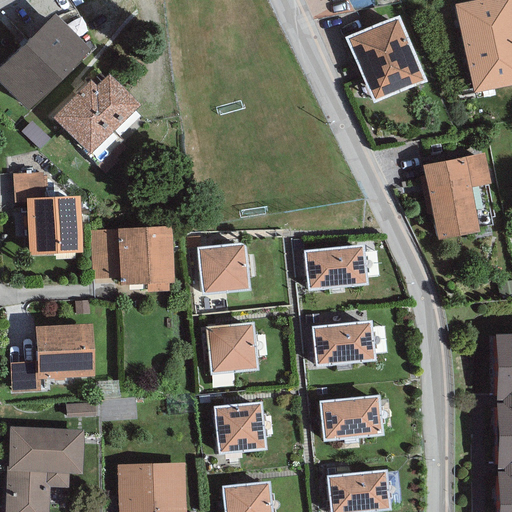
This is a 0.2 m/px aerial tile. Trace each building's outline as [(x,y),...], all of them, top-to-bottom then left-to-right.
[(511,0),(480,0),(455,5),(472,94),(511,86),(511,0)] [(91,51),(54,14),(0,66),(0,83),(28,112),(91,51)] [(426,82),(399,16),(345,38),(373,104),(426,82)] [(140,106),(108,74),(96,85),(91,80),(53,117),(90,155),(140,106)] [(484,153),(422,165),(437,241),(479,232),(471,188),(490,184),(484,153)] [(26,203),(26,199),(44,198),(43,172),(12,174),(14,204),(26,203)] [(82,254),(79,196),(44,198),(26,199),(26,203),(29,256),(82,254)] [(171,227),(169,227),(89,231),(92,279),(119,278),(119,285),(146,284),(147,293),(168,292),(168,283),(174,283),(171,227)] [(244,243),(197,249),(202,296),(249,290),(244,243)] [(364,245),(304,251),(308,291),(368,286),(364,245)] [(371,321),(311,327),(315,367),(375,361),(371,321)] [(253,323),(205,328),(210,375),(258,370),(253,323)] [(92,324),(35,326),(36,362),(37,379),(40,379),(95,377),(92,324)] [(498,511),(511,511),(511,335),(496,335),(498,511)] [(36,362),(9,364),(10,392),(40,391),(40,379),(37,379),(36,362)] [(379,395),(319,401),(323,442),(383,436),(379,395)] [(261,402),(213,407),(218,455),(266,450),(261,402)] [(93,403),(65,405),(66,418),(94,416),(93,403)] [(9,427),(4,511),(49,511),(51,487),(68,488),(69,474),(81,475),(83,431),(9,427)] [(185,511),(184,463),(117,465),(117,511),(185,511)] [(386,471),(326,477),(329,511),(368,511),(391,510),(386,471)] [(271,511),(269,482),(221,486),(223,511),(271,511)]
